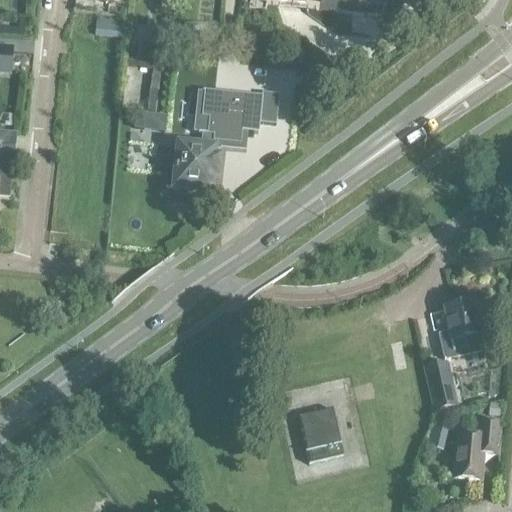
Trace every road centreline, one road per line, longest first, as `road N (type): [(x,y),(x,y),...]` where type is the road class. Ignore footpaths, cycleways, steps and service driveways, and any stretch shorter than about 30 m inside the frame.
road 1 (primary): [(0,432),(436,115)]
road 2 (unclassified): [(0,264),(28,267),(57,0)]
road 3 (residential): [(391,311),(424,292),(459,235),(511,220)]
